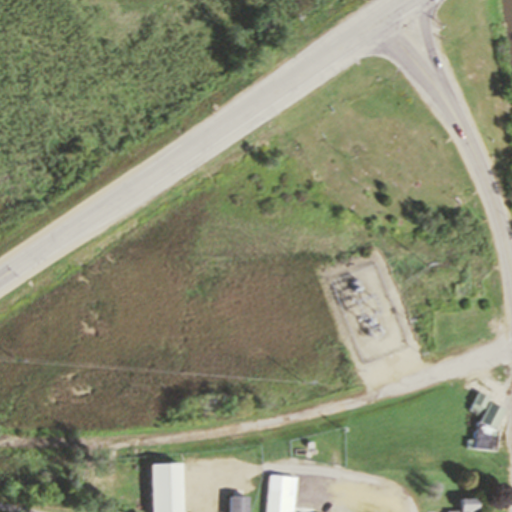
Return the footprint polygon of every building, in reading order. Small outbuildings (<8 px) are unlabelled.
[(473,391),(485,396),(482,402),(500,409),(492,427),(491,449),(464,447),(464,437),(469,438),(470,421),(473,422),(478,412),(466,407),(473,391)] [(178,462),(180,511),(146,511),(144,464),(178,462)] [(287,511),(289,491),(267,490),(264,511),(287,511)] [(247,496),(246,511),(226,511),(226,496),(247,496)] [(472,497),(472,511),(445,511),(445,509),(455,509),(455,497),(472,497)]
